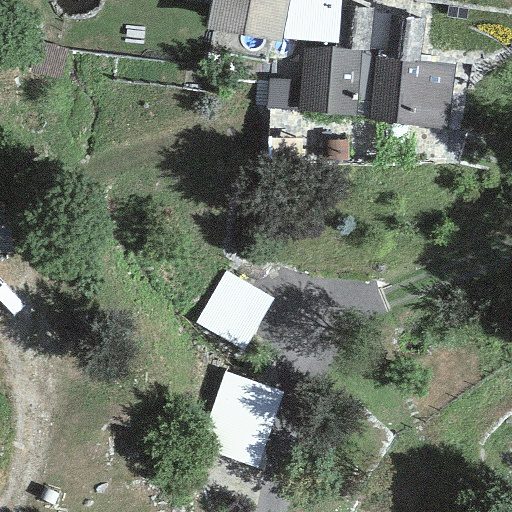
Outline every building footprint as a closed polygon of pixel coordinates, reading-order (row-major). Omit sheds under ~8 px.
[(289,0),(213,0),(206,34),(282,50),(283,44),(289,0)] [(341,0),(289,0),(283,44),(337,48),(341,9),(341,0)] [(373,11),(341,9),(337,48),(336,52),(360,53),(370,54),(373,11)] [(424,20),(390,17),(387,61),(420,63),(424,20)] [(355,121),(360,53),(336,52),(301,49),(298,81),(267,78),(264,113),(355,121)] [(420,63),(387,61),(373,60),(369,124),(448,132),(454,67),(420,63)] [(274,301),(224,272),(193,325),(243,353),(274,301)] [(208,441),(269,461),(294,385),(233,365),(208,441)]
